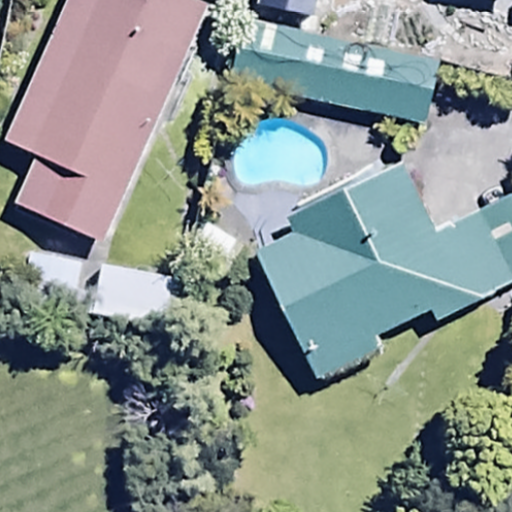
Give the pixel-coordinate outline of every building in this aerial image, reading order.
[(29,153),(6,206),(94,244),(198,0),(60,0),(1,140),(29,153)] [(304,0),(248,0),(301,13),(304,0)] [(409,50),(234,17),(221,84),(396,118),(409,50)] [(511,277),(511,194),(510,191),(434,230),(397,157),(283,215),(290,229),(246,251),(311,379),(377,346),(370,331),(423,304),(430,319),(511,277)] [(175,277),(94,262),(87,300),(168,314),(175,277)]
